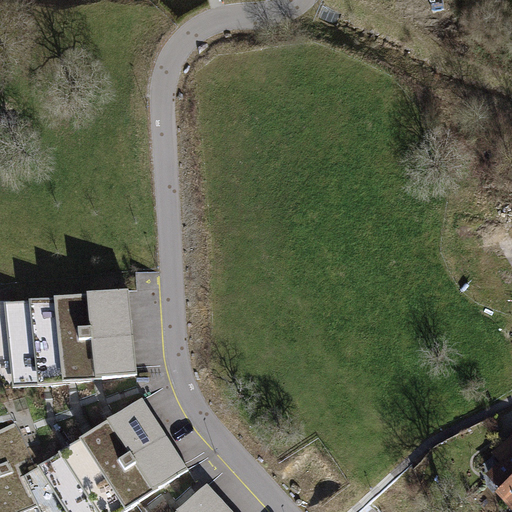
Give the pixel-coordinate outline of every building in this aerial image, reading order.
[(128,292),(88,296),(97,381),(137,377),(128,292)] [(88,296),(48,301),(57,385),(97,381),(88,296)] [(48,301),(12,304),(16,337),(11,337),(17,390),(57,385),(48,301)] [(142,402),(109,423),(155,494),(188,473),(142,402)] [(109,423),(77,444),(120,511),(127,511),(155,494),(109,423)] [(0,497),(7,511),(28,511),(37,508),(0,431),(0,497)] [(511,438),(494,455),(504,466),(490,479),(511,502),(511,438)] [(120,511),(77,444),(40,467),(69,511),(73,509),(74,511),(120,511)] [(230,511),(208,486),(179,511),(230,511)]
